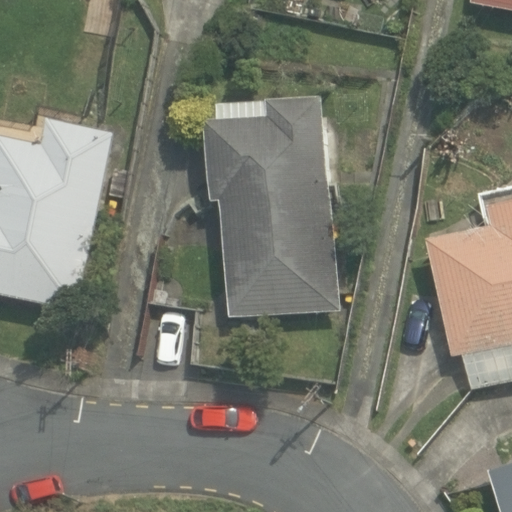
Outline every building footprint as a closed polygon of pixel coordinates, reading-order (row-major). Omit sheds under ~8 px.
[(511,0),(476,0),(475,5),(511,10),(511,0)] [(233,321),(346,312),(331,98),(223,107),(224,121),(211,121),(217,202),(225,202),(233,321)] [(0,139),(0,294),(84,313),(119,135),(53,121),(47,147),(1,137),(0,139)] [(511,346),(511,202),(494,206),(498,227),(431,239),(456,358),(467,356),(511,346)] [(511,346),(467,356),(475,391),(511,382),(511,346)] [(504,511),(511,511),(511,464),(492,470),(504,511)]
